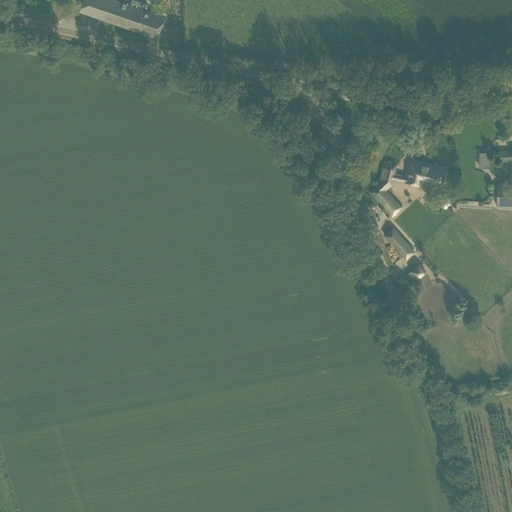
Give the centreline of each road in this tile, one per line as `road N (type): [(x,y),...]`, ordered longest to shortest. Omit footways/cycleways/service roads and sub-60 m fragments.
road 1 (unclassified): [(0,16),(376,100),(435,99),(511,74)]
road 2 (track): [(288,83),(330,140),(382,257),(441,430),(458,511)]
